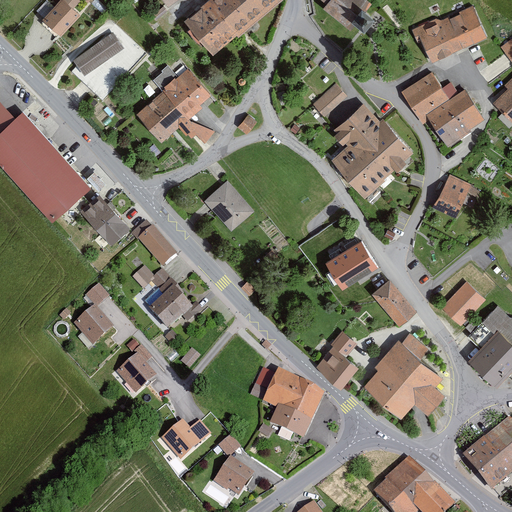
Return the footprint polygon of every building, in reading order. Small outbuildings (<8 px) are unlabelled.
[(54,0),(38,17),(56,35),(76,15),(68,8),(60,0),(54,0)] [(206,0),(181,22),(208,54),(231,34),(235,39),(280,0),(206,0)] [(350,33),(356,25),(363,31),(373,18),(367,14),(372,6),(364,0),(319,0),(327,6),(323,11),(350,33)] [(470,3),(412,29),(428,63),(485,38),(470,3)] [(111,31),(70,58),(80,74),(121,47),(111,31)] [(511,36),(500,45),(511,62),(511,36)] [(186,63),(130,113),(156,143),(176,126),(187,137),(195,130),(185,119),(213,94),(186,63)] [(429,70),(398,89),(421,123),(425,122),(444,145),(480,118),(463,88),(448,97),(429,70)] [(505,88),(492,101),(511,121),(511,120),(511,75),(502,84),(505,88)] [(335,82),(311,103),(322,115),(345,94),(335,82)] [(361,101),(330,129),(334,133),(331,135),(338,143),(342,140),(345,144),(330,158),(364,194),(412,150),(380,115),(377,118),(361,101)] [(0,107),(0,166),(52,223),(91,187),(19,109),(9,117),(0,107)] [(240,128),(251,132),(257,118),(246,113),(240,128)] [(471,184),(448,172),(431,205),(454,217),(471,184)] [(226,183),(203,206),(230,232),(252,210),(226,183)] [(480,195),(482,188),(473,185),(470,192),(480,195)] [(99,199),(82,216),(106,242),(124,225),(99,199)] [(150,227),(136,239),(160,266),(173,254),(150,227)] [(387,236),(395,238),(398,230),(389,227),(387,236)] [(354,241),(320,264),(338,290),(372,267),(354,241)] [(170,276),(163,268),(155,275),(145,265),(133,276),(144,288),(153,281),(159,287),(170,276)] [(413,309),(386,278),(368,293),(395,324),(413,309)] [(465,280),(439,307),(458,325),(484,298),(465,280)] [(97,283),(85,293),(96,306),(108,295),(97,283)] [(173,289),(145,312),(162,333),(190,311),(173,289)] [(511,316),(496,301),(467,332),(479,343),(465,357),(493,384),(508,368),(511,371),(511,316)] [(92,305),(72,321),(91,345),(111,328),(92,305)] [(340,330),(313,365),(336,383),(340,386),(354,367),(343,359),(356,342),(340,330)] [(409,332),(399,343),(417,358),(426,347),(409,332)] [(396,340),(359,386),(399,418),(411,403),(424,413),(441,393),(433,387),(441,377),(417,358),(399,343),(396,340)] [(139,344),(132,350),(133,352),(143,363),(150,357),(139,344)] [(192,347),(181,360),(190,367),(201,355),(192,347)] [(143,363),(133,352),(113,370),(134,394),(155,377),(143,363)] [(251,390),(261,395),(272,374),(261,369),(251,390)] [(323,392),(273,369),(272,374),(261,395),(259,402),(274,409),(267,424),(301,440),(323,392)] [(511,422),(508,418),(461,456),(489,490),(511,471),(511,422)] [(180,421),(160,437),(179,460),(210,433),(198,419),(186,429),(180,421)] [(228,435),(217,444),(227,456),(238,446),(228,435)] [(251,473),(227,458),(212,481),(237,496),(251,473)] [(442,511),(450,505),(406,458),(370,492),(389,511),(442,511)] [(322,511),(313,499),(294,511),(322,511)]
